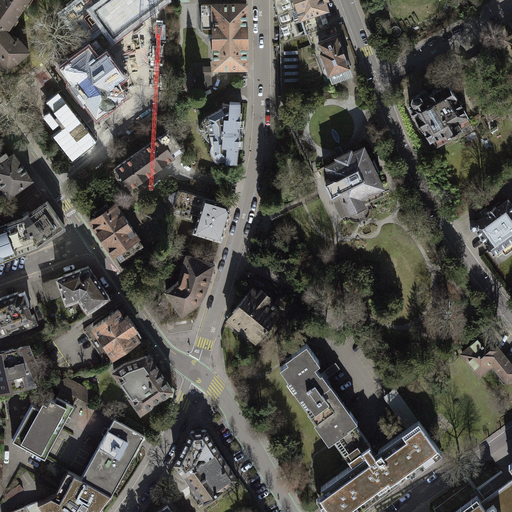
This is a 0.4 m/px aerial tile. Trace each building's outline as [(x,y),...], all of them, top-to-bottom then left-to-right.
[(27,0),(0,0),(0,20),(8,27),(27,0)] [(106,52),(107,53),(113,48),(111,45),(118,40),(115,37),(114,37),(93,10),(105,0),(81,0),(64,13),(88,46),(89,45),(99,58),(106,52)] [(114,37),(115,37),(116,35),(163,0),(105,0),(93,10),(114,37)] [(273,0),(273,6),(279,26),(280,43),(307,34),(303,20),(300,21),(293,0),(273,0)] [(293,0),(300,21),(303,20),(330,11),(327,2),(330,1),(329,0),(293,0)] [(248,67),(247,3),(200,4),(201,28),(203,32),(206,33),(212,33),(213,68),(248,67)] [(8,27),(0,20),(0,61),(6,69),(29,50),(17,37),(15,39),(7,30),(8,27)] [(339,33),(318,41),(322,52),(320,53),(329,77),(352,68),(339,33)] [(325,80),(307,34),(280,43),(278,44),(279,95),(282,95),(325,80)] [(107,53),(120,70),(128,64),(132,64),(135,62),(135,60),(135,57),(133,55),(130,54),(116,35),(115,37),(118,40),(111,45),(113,48),(107,53)] [(89,45),(88,46),(60,66),(72,82),(71,83),(84,101),(85,100),(97,116),(125,94),(116,81),(124,76),(120,70),(107,53),(106,52),(99,58),(89,45)] [(478,54),(487,69),(500,62),(491,46),(478,54)] [(487,69),(478,54),(465,61),(474,77),(487,69)] [(211,85),(210,67),(195,67),(195,85),(211,85)] [(353,73),(338,76),(339,82),(354,78),(353,73)] [(436,147),(459,135),(459,131),(461,130),(457,121),(468,116),(450,84),(439,90),(422,99),(419,93),(410,99),(413,104),(409,106),(418,122),(423,131),(424,130),(430,140),(432,139),(436,147)] [(96,141),(60,91),(47,101),(66,125),(54,134),(72,159),(96,141)] [(240,118),(241,102),(229,101),(229,104),(222,104),(222,108),(207,116),(202,120),(200,124),(198,129),(204,130),(204,134),(205,138),(207,139),(213,139),(213,143),(211,143),(210,148),(211,153),(219,153),(218,159),(226,159),(226,162),(238,162),(238,146),(242,146),(242,138),(239,138),(240,126),(244,126),(244,118),(240,118)] [(140,106),(111,125),(119,137),(148,118),(140,106)] [(169,129),(137,151),(152,172),(175,156),(174,155),(180,150),(177,146),(180,145),(169,129)] [(0,132),(0,150),(2,154),(6,151),(9,155),(13,152),(0,132)] [(344,153),(349,150),(346,142),(335,148),(338,155),(344,153)] [(383,190),(386,188),(366,145),(354,151),(353,148),(349,150),(344,153),(338,155),(335,157),(336,159),(324,165),(331,179),(325,183),(341,217),(348,214),(349,216),(354,214),(357,214),(361,212),(362,210),(368,207),(366,204),(385,195),(383,190)] [(0,194),(3,199),(32,179),(13,152),(9,155),(6,151),(2,154),(0,155),(0,194)] [(116,168),(111,171),(122,187),(128,183),(130,187),(152,172),(137,151),(115,166),(116,168)] [(204,197),(179,189),(179,191),(176,190),(169,193),(168,198),(172,202),(174,203),(174,206),(182,209),(180,214),(190,218),(192,213),(199,215),(204,197)] [(226,204),(204,197),(199,215),(193,230),(220,239),(230,210),(226,204)] [(489,212),(477,220),(472,220),(471,222),(470,226),(472,227),(475,228),(494,252),(500,248),(505,254),(511,248),(511,203),(508,198),(497,206),(495,204),(487,210),(489,212)] [(154,222),(163,225),(168,212),(159,199),(149,205),(146,215),(155,218),(154,222)] [(25,216),(5,224),(15,252),(39,243),(64,224),(46,200),(25,216)] [(96,215),(90,219),(116,257),(119,255),(121,259),(141,245),(136,238),(139,236),(115,202),(109,207),(106,203),(94,211),(96,215)] [(5,224),(0,225),(0,257),(15,252),(5,224)] [(182,269),(187,255),(167,248),(163,263),(182,269)] [(182,269),(179,279),(165,290),(175,303),(179,308),(178,309),(181,314),(190,308),(190,307),(203,296),(209,277),(214,262),(208,260),(208,261),(187,255),(182,269)] [(79,297),(87,310),(109,295),(88,265),(42,283),(47,297),(62,292),(66,302),(79,297)] [(252,287),(228,316),(256,340),(280,310),(272,304),(269,301),(272,298),(261,289),(258,293),(252,287)] [(17,291),(0,297),(0,333),(8,331),(9,335),(38,325),(34,314),(31,314),(27,304),(29,303),(25,290),(18,293),(17,291)] [(272,304),(280,310),(284,314),(291,306),(278,296),(272,304)] [(91,324),(83,329),(105,361),(116,358),(114,356),(139,339),(133,330),(137,328),(128,314),(124,317),(118,309),(93,326),(91,324)] [(494,326),(460,353),(480,378),(494,367),(508,384),(511,380),(511,362),(497,343),(503,338),(494,326)] [(47,328),(32,336),(35,342),(50,334),(47,328)] [(307,343),(292,353),(294,357),(280,367),(288,379),(289,378),(296,388),(294,389),(309,411),(310,410),(317,420),(314,422),(322,432),(321,433),(328,443),(334,439),(355,424),(358,422),(350,410),(349,411),(329,384),(330,383),(322,371),(320,372),(313,363),(319,359),(307,343)] [(0,382),(2,391),(25,385),(44,379),(30,345),(21,345),(0,350),(0,382)] [(126,362),(113,370),(121,382),(122,381),(131,394),(130,395),(140,409),(168,391),(171,391),(172,385),(169,385),(151,359),(150,360),(146,354),(126,362)] [(60,379),(57,385),(85,400),(90,390),(66,378),(60,379)] [(396,387),(385,395),(400,416),(411,409),(396,387)] [(68,415),(74,404),(57,394),(54,398),(51,396),(47,401),(43,399),(39,407),(33,403),(13,439),(45,457),(65,421),(68,422),(71,417),(68,415)] [(144,433),(114,417),(81,476),(111,493),(144,433)] [(324,491),(316,497),(326,511),(355,511),(410,472),(412,475),(442,452),(419,420),(379,449),(381,452),(377,454),(355,424),(334,439),(351,463),(320,486),(324,491)] [(182,474),(183,473),(216,450),(204,429),(189,431),(174,462),(182,474)] [(188,493),(196,504),(202,500),(203,500),(235,477),(216,450),(183,473),(194,489),(188,493)] [(81,476),(67,469),(53,493),(37,501),(44,511),(95,511),(111,493),(81,476)] [(511,511),(511,483),(509,480),(481,500),(477,494),(452,511),(442,511),(441,511),(511,511)]
